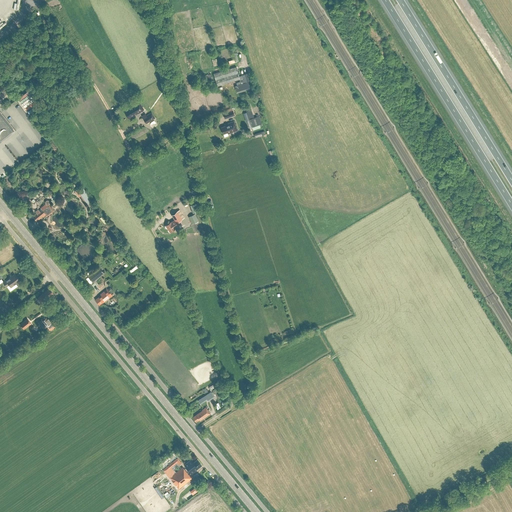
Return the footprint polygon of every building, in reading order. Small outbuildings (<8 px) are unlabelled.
[(236,66),(213,73),(216,86),(239,79),(240,81),(236,82),(237,85),(235,85),(236,91),(249,87),(248,81),(250,80),(248,72),(242,74),(242,75),(239,76),(236,66)] [(129,108),(124,111),(128,118),(136,113),(137,114),(144,109),(138,101),(129,107),(129,108)] [(246,112),(248,119),(251,127),(252,130),(260,127),(259,124),(261,123),(259,115),(253,117),(248,103),(246,104),(245,102),(243,103),(246,112)] [(223,113),(224,119),(234,115),(232,110),(223,113)] [(151,112),(148,114),(142,117),(146,123),(154,118),(151,112)] [(14,130),(0,113),(0,142),(1,141),(14,130)] [(226,123),(227,125),(220,127),(223,133),(227,132),(227,133),(237,130),(234,121),(226,123)] [(82,185),(75,190),(83,202),(85,205),(92,200),(82,185)] [(46,191),(50,197),(55,193),(50,188),(46,191)] [(211,199),(204,201),(207,209),(213,208),(211,199)] [(35,211),(36,212),(32,215),(36,220),(41,216),(41,217),(45,214),(47,216),(54,210),(48,204),(49,203),(49,201),(48,200),(47,200),(45,201),(45,203),(35,211)] [(190,205),(192,212),(202,209),(199,202),(190,205)] [(170,221),(165,225),(170,232),(175,228),(182,223),(180,220),(184,217),(179,209),(171,215),(174,219),(171,222),(170,221)] [(87,276),(92,282),(103,273),(99,267),(87,276)] [(19,280),(15,274),(10,277),(9,277),(3,281),(6,286),(9,284),(11,286),(19,280)] [(51,293),(52,292),(49,288),(37,298),(43,305),(51,298),(50,297),(52,294),(51,293)] [(99,296),(95,299),(99,304),(103,302),(112,295),(106,288),(100,293),(100,294),(98,296),(99,296)] [(41,319),(38,322),(44,328),(46,327),(51,322),(53,321),(49,317),(48,318),(47,319),(46,317),(42,320),(41,319)] [(23,329),(30,323),(27,319),(20,324),(23,329)] [(50,330),(56,326),(53,322),(47,327),(50,330)] [(210,391),(197,399),(200,403),(207,399),(208,400),(214,396),(210,391)] [(202,410),(192,417),(195,421),(199,419),(199,420),(210,413),(206,407),(201,410),(202,410)] [(177,457),(162,469),(166,474),(167,473),(169,477),(178,488),(191,478),(182,466),(177,471),(176,472),(172,467),(177,463),(178,464),(181,462),(177,457)] [(189,460),(183,465),(190,473),(201,465),(197,459),(192,463),(189,460)] [(185,495),(188,500),(193,496),(189,492),(185,495)] [(6,497),(0,501),(0,502),(2,506),(1,507),(4,511),(9,511),(14,509),(6,497)]
